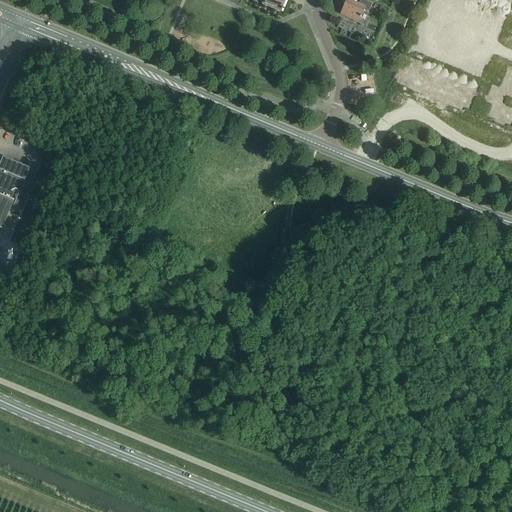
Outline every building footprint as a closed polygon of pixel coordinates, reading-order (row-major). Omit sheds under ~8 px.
[(263,0),(262,4),(280,11),(284,0),(263,0)] [(345,0),(340,14),(359,22),(363,11),(368,12),(372,4),(362,0),(355,0),(354,3),(346,0),(345,0)] [(511,0),(498,0),(497,3),(509,8),(511,0)] [(380,7),(377,14),(383,17),(386,9),(380,7)] [(406,58),(398,77),(410,82),(418,63),(406,58)] [(418,63),(410,82),(422,87),(430,67),(418,63)] [(430,67),(422,87),(433,92),(441,72),(430,67)] [(441,72),(433,92),(445,97),(453,77),(441,72)] [(453,77),(445,97),(457,102),(465,82),(453,77)] [(494,87),(491,94),(503,99),(505,93),(511,95),(511,82),(505,80),(501,90),(494,87)] [(465,82),(457,102),(469,107),(477,87),(465,82)] [(491,94),(488,101),(495,104),(490,116),(498,119),(497,121),(504,124),(505,122),(510,124),(511,119),(511,110),(500,106),(503,99),(491,94)] [(28,167),(2,157),(0,162),(0,198),(10,203),(8,209),(21,214),(28,197),(18,193),(28,167)] [(10,203),(0,198),(0,227),(8,209),(10,203)]
